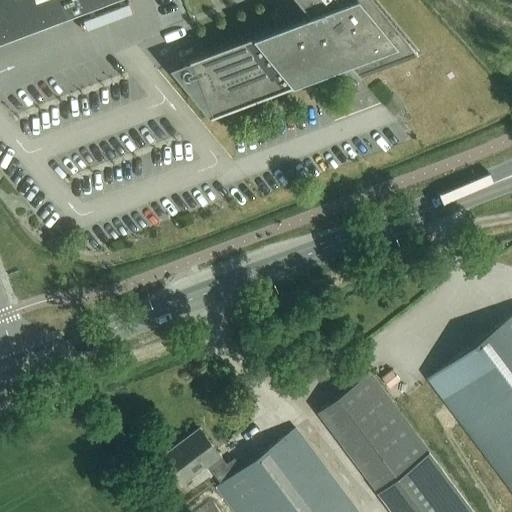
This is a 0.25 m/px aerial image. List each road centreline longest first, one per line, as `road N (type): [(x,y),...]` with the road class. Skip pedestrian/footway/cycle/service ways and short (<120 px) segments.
road 1 (tertiary): [(22,362),(511,176)]
road 2 (track): [(511,218),(448,234),(212,329)]
